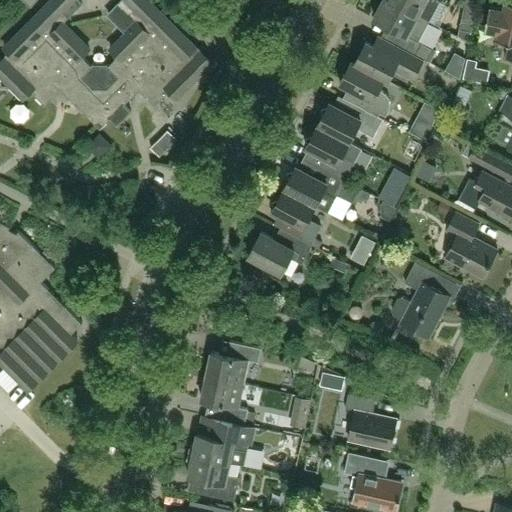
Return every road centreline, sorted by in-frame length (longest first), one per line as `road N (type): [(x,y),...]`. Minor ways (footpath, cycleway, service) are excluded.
road 1 (tertiary): [(158,268),(313,0)]
road 2 (tertiary): [(114,511),(158,268)]
road 3 (residential): [(436,511),(461,400),(511,304)]
road 4 (residential): [(158,268),(0,187)]
